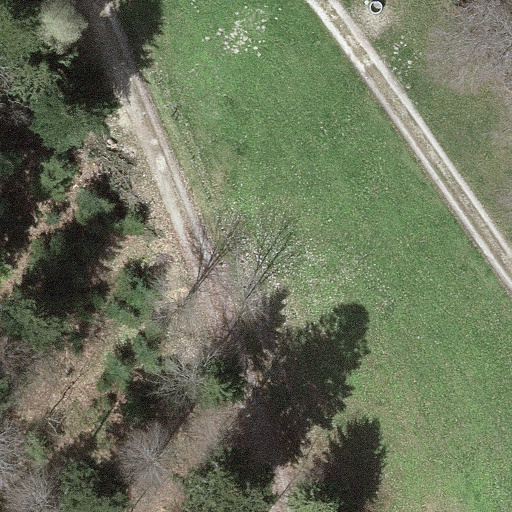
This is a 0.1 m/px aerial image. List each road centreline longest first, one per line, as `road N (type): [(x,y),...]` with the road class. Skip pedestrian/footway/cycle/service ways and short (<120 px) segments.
road 1 (track): [(284,511),(278,473),(194,254),(80,0)]
road 2 (track): [(316,0),(511,263)]
